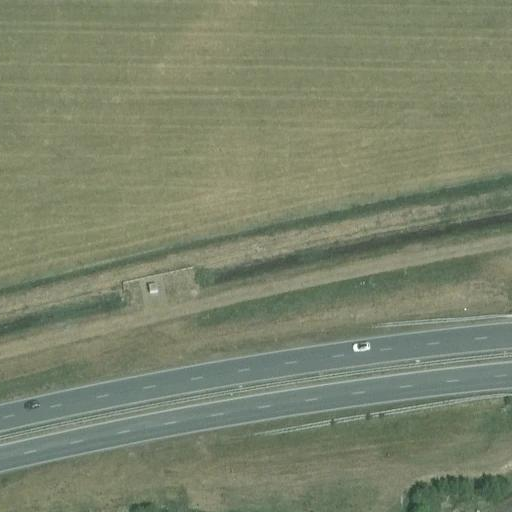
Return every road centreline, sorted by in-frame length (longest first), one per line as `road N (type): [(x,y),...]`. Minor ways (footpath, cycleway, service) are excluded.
road 1 (trunk): [(0,459),(208,416),(511,374)]
road 2 (trunk): [(511,336),(245,370),(0,419)]
